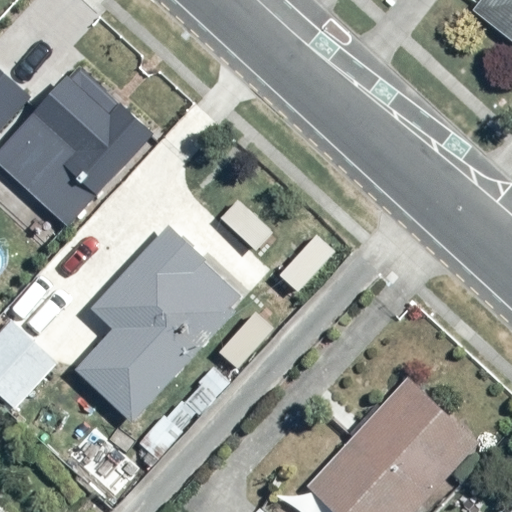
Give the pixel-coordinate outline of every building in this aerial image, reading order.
[(511,0),(479,0),(470,13),(511,42),(511,0)] [(0,278),(7,285),(153,125),(82,60),(19,130),(39,148),(12,177),(28,192),(0,222),(0,278)] [(113,322),(76,365),(137,417),(243,291),(161,222),(92,304),(113,322)] [(58,362),(12,319),(0,330),(0,397),(12,410),(58,362)] [(403,511),(476,428),(408,369),(285,511),(340,511),(341,511),(340,511),(403,511)] [(139,468),(94,424),(64,455),(108,499),(139,468)] [(511,511),(511,502),(502,511),(511,511)] [(0,511),(13,511),(0,503),(0,511)]
